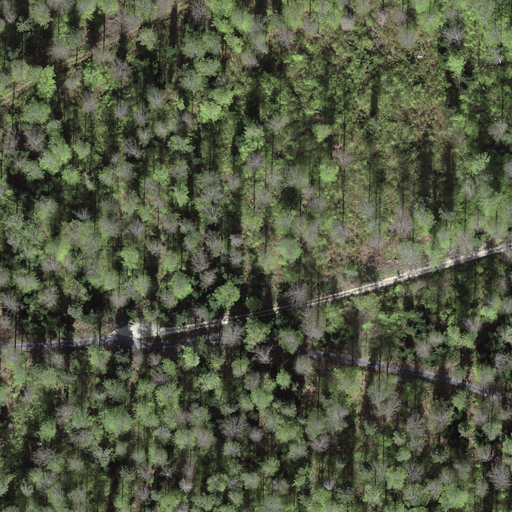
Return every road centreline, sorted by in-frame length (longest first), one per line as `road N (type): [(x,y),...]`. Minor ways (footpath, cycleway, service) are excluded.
road 1 (unclassified): [(511,399),(254,342),(0,347)]
road 2 (track): [(511,245),(276,310),(136,332),(118,342)]
road 3 (track): [(0,102),(189,0)]
